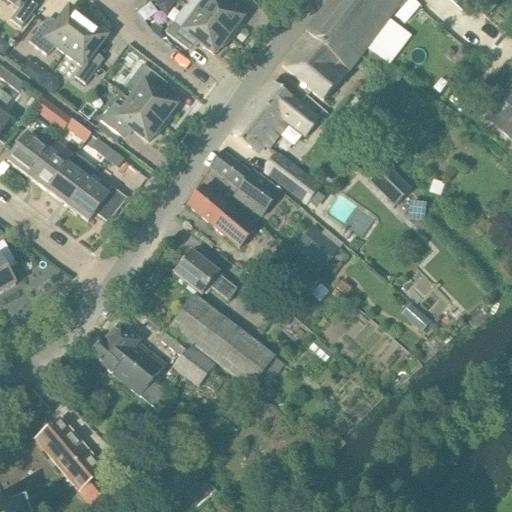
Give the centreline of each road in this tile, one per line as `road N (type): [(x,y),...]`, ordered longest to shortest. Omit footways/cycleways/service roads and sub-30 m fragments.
road 1 (residential): [(114,285),(240,112)]
road 2 (residential): [(240,112),(106,0)]
road 3 (residential): [(0,395),(35,376),(114,285)]
road 4 (residential): [(114,285),(0,203)]
road 5 (residential): [(240,112),(321,0)]
